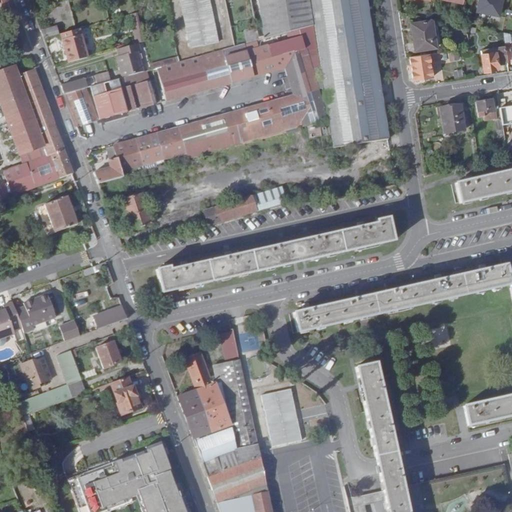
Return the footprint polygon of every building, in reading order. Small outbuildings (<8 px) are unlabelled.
[(180,0),(182,5),(183,12),(184,19),(186,26),(187,33),(189,41),(190,48),(205,45),(219,41),(217,34),(216,27),(214,20),(213,13),(211,7),(209,0),(180,0)] [(266,39),(259,0),(250,0),(257,29),(259,41),(266,39)] [(344,146),(389,140),(366,0),(259,0),(266,39),(313,26),(315,26),(330,121),(333,147),(344,146)] [(501,0),(478,0),(476,13),(498,17),(501,0)] [(25,46),(11,8),(0,12),(0,17),(3,27),(12,51),(25,46)] [(137,28),(141,27),(137,11),(132,13),(135,28),(137,28)] [(415,50),(437,47),(432,20),(411,23),(415,50)] [(57,26),(40,31),(43,39),(60,34),(57,26)] [(79,28),(75,29),(60,34),(69,63),(88,57),(79,28)] [(259,41),(257,29),(245,31),(247,44),(259,41)] [(283,60),(306,52),(305,49),(311,48),(308,35),(246,52),(253,77),(278,70),(285,68),(283,60)] [(143,73),(141,68),(137,53),(140,52),(137,44),(116,50),(119,58),(117,59),(122,78),(143,73)] [(244,45),(235,48),(223,51),(232,82),(253,77),(246,52),(244,45)] [(495,63),(506,62),(504,47),(493,48),(493,53),(481,54),(483,70),(496,68),(495,63)] [(232,82),(223,51),(200,57),(209,89),(232,82)] [(294,97),(317,90),(306,52),(283,60),(285,68),(294,97)] [(450,52),(451,65),(460,64),(460,52),(450,52)] [(429,53),(410,56),(414,79),(432,76),(429,53)] [(209,89),(200,57),(179,63),(156,69),(157,74),(158,76),(159,75),(160,79),(165,95),(166,101),(209,89)] [(179,63),(178,58),(141,68),(143,73),(147,72),(151,70),(156,69),(179,63)] [(0,199),(72,173),(34,70),(17,76),(13,67),(0,71),(0,101),(20,155),(43,146),(47,156),(24,165),(4,172),(8,183),(0,185),(1,189),(0,189),(0,199)] [(92,90),(100,119),(157,103),(150,81),(149,79),(147,72),(143,73),(122,78),(113,81),(114,84),(92,90)] [(61,86),(64,94),(85,88),(91,87),(110,81),(108,74),(61,86)] [(150,81),(157,103),(162,102),(160,96),(165,95),(160,79),(150,81)] [(64,95),(75,125),(98,119),(85,88),(64,94),(64,95)] [(275,102),(284,131),(326,119),(317,90),(294,97),(286,98),(275,102)] [(493,99),(476,102),(478,118),(484,117),(485,120),(495,118),(494,112),(497,111),(495,103),(493,103),(493,99)] [(241,144),(284,131),(275,102),(232,113),(241,144)] [(459,105),(439,109),(442,133),(463,129),(459,105)] [(223,150),(237,146),(241,145),(241,144),(232,113),(179,128),(187,160),(223,150)] [(319,149),(332,147),(329,121),(327,121),(315,124),(319,149)] [(498,140),(504,140),(501,121),(495,122),(498,140)] [(144,171),(187,160),(179,128),(136,140),(144,171)] [(117,158),(122,177),(144,171),(136,140),(114,146),(117,158)] [(43,146),(20,155),(24,165),(47,156),(43,146)] [(112,146),(106,148),(107,154),(114,153),(112,146)] [(344,146),(333,147),(335,156),(344,154),(344,146)] [(93,172),(98,184),(122,177),(117,158),(109,160),(111,168),(93,172)] [(466,180),(455,183),(460,203),(474,200),(511,190),(511,164),(509,165),(510,170),(472,178),(471,174),(465,175),(466,180)] [(282,204),(287,203),(283,192),(253,201),(257,211),(282,204)] [(153,224),(142,193),(122,200),(132,230),(153,224)] [(67,196),(44,204),(54,233),(77,225),(67,196)] [(208,226),(257,211),(253,201),(252,196),(216,207),(215,215),(206,217),(208,226)] [(156,270),(161,293),(189,287),(235,277),(285,265),(322,257),(370,246),(393,241),(388,218),(376,221),(376,224),(364,226),(363,220),(357,221),(358,227),(233,255),(232,249),(224,250),(225,257),(188,265),(187,259),(181,261),(182,267),(169,269),(169,267),(156,270)] [(293,313),(297,333),(315,329),(355,319),(403,309),(454,297),(494,288),(510,284),(511,291),(511,395),(463,407),(468,426),(511,415),(511,254),(504,257),(505,264),(485,269),(484,263),(478,264),(479,270),(441,279),(439,273),(434,274),(436,280),(309,308),(308,303),(302,304),(303,310),(293,313)] [(23,308),(14,310),(20,326),(23,333),(32,330),(30,326),(54,318),(45,295),(21,303),(23,308)] [(14,310),(11,303),(1,306),(2,311),(0,311),(0,344),(1,344),(3,342),(3,340),(3,337),(12,333),(11,330),(20,326),(14,310)] [(127,319),(122,307),(94,316),(99,329),(127,319)] [(80,336),(74,320),(60,325),(65,341),(80,336)] [(232,330),(231,330),(222,333),(229,362),(234,361),(233,355),(230,356),(229,349),(236,347),(232,330)] [(259,349),(255,331),(239,335),(243,353),(259,349)] [(120,363),(113,342),(95,348),(103,369),(120,363)] [(239,360),(236,347),(229,349),(230,356),(233,355),(234,361),(239,360)] [(81,380),(71,351),(57,356),(67,385),(81,380)] [(184,358),(196,389),(215,382),(227,378),(224,363),(215,365),(216,373),(217,377),(211,379),(209,375),(201,352),(184,358)] [(21,362),(31,391),(44,386),(43,382),(51,379),(43,358),(35,360),(34,358),(21,362)] [(234,361),(229,362),(224,363),(227,378),(234,409),(235,408),(242,440),(238,441),(239,447),(203,462),(202,462),(207,477),(260,456),(239,360),(234,361)] [(352,498),(346,499),(349,511),(409,511),(407,502),(404,488),(403,486),(398,463),(395,448),(391,432),(396,431),(395,425),(389,426),(381,388),(387,387),(385,381),(380,382),(376,362),(355,367),(375,456),(378,468),(383,490),(387,511),(366,511),(362,495),(352,498)] [(130,386),(128,378),(127,378),(111,384),(122,414),(140,408),(133,386),(130,386)] [(81,380),(67,385),(72,398),(86,393),(81,380)] [(196,389),(177,396),(193,438),(194,438),(230,424),(231,424),(215,382),(196,389)] [(72,398),(67,385),(19,403),(23,416),(28,414),(72,398)] [(273,446),(301,440),(290,389),(262,395),(273,446)] [(28,414),(23,416),(36,450),(41,449),(28,414)] [(230,424),(194,438),(203,462),(239,447),(230,424)] [(185,511),(183,505),(181,505),(168,471),(170,470),(161,445),(146,450),(148,456),(86,479),(84,473),(69,478),(81,511),(101,511),(127,503),(126,500),(140,495),(145,511),(185,511)] [(146,450),(84,473),(86,479),(148,456),(146,450)] [(268,491),(260,456),(207,477),(217,502),(253,494),(256,511),(272,511),(269,497),(268,491)] [(501,481),(508,480),(507,476),(505,465),(498,466),(501,481)] [(501,481),(498,466),(491,468),(494,483),(501,481)] [(494,483),(491,468),(483,470),(487,485),(494,483)] [(487,485),(483,470),(476,471),(479,486),(487,485)] [(479,486),(476,471),(469,473),(472,488),(479,486)] [(472,488),(469,473),(461,474),(465,489),(472,488)] [(465,489),(461,474),(454,476),(457,491),(465,489)] [(457,491),(454,476),(447,478),(450,492),(457,491)] [(447,478),(440,479),(443,494),(450,492),(447,478)] [(440,479),(432,481),(435,496),(443,494),(440,479)] [(432,481),(426,482),(429,497),(435,496),(432,481)] [(426,482),(418,484),(421,499),(429,497),(426,482)] [(418,484),(411,486),(414,501),(421,499),(418,484)] [(411,486),(404,488),(407,502),(414,501),(411,486)] [(256,511),(253,494),(217,502),(220,511),(256,511)]
